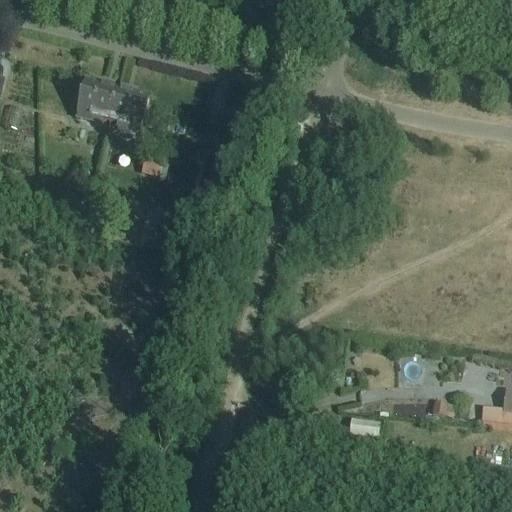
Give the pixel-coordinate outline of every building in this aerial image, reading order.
[(110,125),(118,93),(85,85),(76,120),(101,126),(102,123),(110,125)] [(151,101),(118,93),(110,125),(117,126),(116,130),(142,136),(151,101)] [(235,123),(228,143),(239,147),(247,127),(235,123)] [(93,202),(117,208),(121,193),(98,187),(93,202)] [(502,409),(501,425),(511,426),(511,390),(504,389),(502,409)] [(460,403),(456,419),(467,422),(470,405),(460,403)] [(436,404),(433,417),(444,420),(447,406),(436,404)] [(341,435),(340,446),(352,448),(353,438),(381,442),(383,425),(353,422),(351,436),(341,435)]
